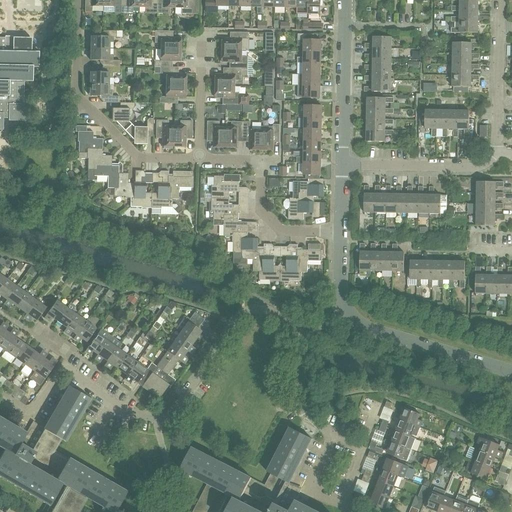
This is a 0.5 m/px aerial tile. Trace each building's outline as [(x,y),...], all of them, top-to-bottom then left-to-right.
[(47,0),(46,40),(57,40),(58,0),(47,0)] [(103,7),(103,0),(84,0),(85,13),(91,13),(91,7),(103,7)] [(121,13),(121,0),(103,0),(103,7),(115,7),(114,13),(121,13)] [(121,0),(121,13),(127,13),(127,7),(139,7),(139,0),(121,0)] [(139,0),(139,7),(145,8),(145,14),(157,14),(157,0),(139,0)] [(169,8),(175,8),(175,0),(157,0),(157,14),(169,14),(169,8)] [(175,0),(175,8),(181,8),(181,14),(193,14),(193,0),(175,0)] [(228,7),(228,0),(206,0),(206,13),(217,13),(218,7),(228,7)] [(285,0),(285,8),(296,8),(296,0),(285,0)] [(296,0),(296,8),(296,14),(309,14),(309,0),(296,0)] [(309,0),(309,14),(320,15),(320,8),(325,8),(324,0),(309,0)] [(452,11),(460,11),(478,12),(478,1),(460,1),(460,7),(452,7),(452,11)] [(478,23),(478,12),(460,11),(460,17),(452,17),(451,22),(460,22),(478,23)] [(478,33),(478,23),(460,22),(459,28),(451,28),(451,33),(460,33),(478,33)] [(90,46),(90,49),(109,49),(109,43),(113,43),(113,38),(116,38),(116,31),(103,31),(103,37),(91,37),(91,39),(89,40),(89,46),(90,46)] [(161,44),(160,50),(180,50),(181,38),(170,38),(170,32),(173,32),(155,31),(155,43),(161,44)] [(222,39),(222,51),(242,51),(242,39),(248,40),(248,33),(230,33),(234,33),(233,39),(222,39)] [(304,40),(304,52),(321,53),(321,41),(314,41),(314,35),(298,34),(298,40),(304,40)] [(365,48),(373,49),(392,49),(392,37),(373,37),(373,46),(371,46),(371,44),(365,44),(365,48)] [(31,39),(5,38),(0,38),(0,130),(3,130),(3,118),(9,118),(8,121),(29,122),(29,104),(20,104),(20,100),(24,100),(24,81),(32,82),(33,67),(39,68),(39,53),(39,48),(31,48),(31,39)] [(453,43),(453,54),(471,54),(471,46),(474,46),(474,48),(479,48),(480,43),(471,43),(453,43)] [(109,55),(109,49),(90,49),(90,51),(89,51),(89,57),(90,58),(90,60),(103,61),(103,67),(120,67),(120,61),(113,61),(113,55),(109,55)] [(391,60),(392,49),(373,49),(373,57),(371,57),(371,55),(365,55),(365,59),(373,59),(391,60)] [(154,67),(160,68),(169,68),(169,61),(180,62),(180,50),(160,50),(160,61),(154,61),(154,67)] [(233,63),(233,69),(248,69),(248,57),(242,57),(242,51),(222,51),(222,62),(233,63)] [(321,64),(321,53),(304,52),(303,64),(321,64)] [(453,65),(471,65),(471,56),(474,56),(474,59),(479,59),(479,54),(471,54),(453,54),(453,65)] [(391,70),(391,60),(373,59),(373,67),(370,67),(370,65),(365,65),(365,70),(373,70),(391,70)] [(320,76),(321,64),(303,64),(303,75),(320,76)] [(453,65),(452,75),(471,75),(471,67),(473,67),(473,69),(479,70),(479,65),(471,65),(453,65)] [(119,73),(120,67),(103,67),(102,73),(90,73),(90,75),(89,76),(89,82),(90,82),(90,84),(109,85),(109,78),(113,78),(113,73),(119,73)] [(169,68),(160,68),(160,74),(166,74),(166,86),(186,86),(186,74),(175,74),(175,68),(169,68)] [(248,69),(233,69),(227,69),(227,75),(216,75),(216,87),(235,87),(235,81),(242,81),(242,76),(248,76),(248,69)] [(391,81),(391,70),(373,70),(373,78),(370,78),(370,76),(365,76),(365,81),(373,81),(391,81)] [(320,76),(303,75),(303,87),(320,87),(320,76)] [(471,75),(452,75),(452,87),(471,87),(471,78),(473,78),(473,80),(479,80),(479,76),(471,75)] [(391,92),(391,81),(373,81),(372,89),(370,89),(370,87),(364,87),(364,92),(373,92),(391,92)] [(108,91),(109,85),(90,84),(90,87),(89,87),(89,93),(90,94),(90,96),(102,96),(102,103),(119,103),(119,97),(112,96),(112,91),(108,91)] [(185,98),(186,86),(166,86),(165,97),(159,97),(159,104),(177,104),(174,104),(174,98),(185,98)] [(235,93),(235,87),(216,87),(215,98),(226,98),(226,105),(249,105),(249,99),(239,99),(239,93),(235,93)] [(320,98),(320,87),(303,87),(303,98),(320,98)] [(367,98),(367,108),(386,109),(386,103),(394,103),(394,98),(385,98),(367,98)] [(112,122),(115,122),(118,125),(117,126),(122,129),(125,131),(131,125),(129,122),(129,110),(132,110),(134,108),(134,103),(122,103),(122,109),(112,109),(112,122)] [(218,107),(217,107),(217,111),(218,111),(218,114),(225,114),(225,105),(218,105),(218,107)] [(304,117),(322,118),(322,106),(305,106),(304,117)] [(367,119),(385,120),(385,114),(393,114),(394,109),(386,109),(367,108),(367,119)] [(436,137),(437,129),(437,110),(425,110),(425,129),(432,129),(432,137),(436,137)] [(437,110),(437,129),(443,129),(443,137),(447,137),(447,129),(448,111),(437,110)] [(448,111),(447,129),(453,129),(453,137),(458,138),(458,129),(458,111),(448,111)] [(458,111),(458,129),(464,129),(464,138),(469,138),(469,129),(469,111),(458,111)] [(322,129),(322,118),(304,117),(304,129),(322,129)] [(134,144),(137,144),(147,145),(147,135),(153,135),(153,119),(149,119),(147,121),(147,128),(134,127),(131,125),(125,131),(127,134),(130,139),(131,138),(134,141),(134,144)] [(367,119),(367,130),(385,130),(385,124),(393,125),(393,120),(385,120),(367,119)] [(162,147),(174,147),(174,127),(168,127),(168,121),(156,121),(156,139),(156,135),(162,136),(162,147)] [(174,127),(174,147),(185,147),(186,136),(192,136),(192,139),(192,121),(180,121),(180,127),(174,127)] [(213,148),(225,148),(226,128),(217,128),(217,122),(208,122),(207,140),(208,140),(208,136),(214,137),(213,148)] [(226,128),(225,148),(237,148),(237,137),(243,137),(244,122),(232,122),(232,128),(226,128)] [(244,122),(243,137),(250,137),(249,150),(261,151),(262,131),(250,130),(250,122),(244,122)] [(262,131),(261,151),(273,151),(273,140),(279,140),(279,143),(280,125),(273,125),(273,131),(262,131)] [(87,149),(102,150),(102,139),(93,139),(93,132),(86,132),(86,127),(90,127),(75,126),(75,132),(78,132),(77,142),(79,142),(78,153),(87,153),(87,149)] [(321,140),(322,129),(304,129),(304,140),(321,140)] [(393,131),(385,130),(367,130),(366,142),(385,142),(385,135),(393,135),(393,131)] [(321,152),(321,140),(304,140),(304,151),(321,152)] [(111,167),(111,166),(112,156),(102,156),(102,150),(87,149),(87,153),(78,153),(78,159),(88,159),(88,170),(94,170),(94,166),(111,167)] [(321,163),(321,152),(304,151),(304,163),(321,163)] [(94,170),(93,176),(108,177),(107,188),(114,189),(114,188),(122,188),(122,174),(122,165),(120,163),(118,163),(118,166),(111,166),(111,167),(94,166),(94,170)] [(321,175),(321,163),(304,163),(303,175),(305,175),(305,181),(320,181),(320,175),(321,175)] [(130,198),(130,207),(141,207),(141,208),(151,209),(151,193),(145,193),(145,174),(143,171),(141,171),(141,184),(134,183),(134,198),(130,198)] [(172,199),(178,200),(178,188),(193,188),(193,177),(192,177),(192,172),(173,172),(172,177),(168,177),(168,172),(160,172),(158,174),(158,178),(162,178),(162,184),(168,184),(168,199),(172,199)] [(111,197),(113,197),(124,197),(124,198),(130,198),(134,198),(134,183),(128,183),(128,174),(122,174),(122,188),(114,188),(114,189),(107,188),(105,190),(111,197)] [(212,186),(212,198),(229,199),(229,192),(239,192),(249,192),(249,190),(247,188),(239,188),(239,182),(240,182),(241,175),(224,174),(224,177),(215,176),(214,186),(212,186)] [(172,208),(172,199),(168,199),(168,184),(162,184),(162,178),(158,178),(158,194),(151,193),(151,209),(161,209),(160,215),(178,215),(172,208)] [(281,179),(269,179),(269,187),(281,187),(281,179)] [(293,200),(314,201),(314,198),(323,198),(323,188),(322,188),(322,181),(309,181),(309,184),(294,184),(293,200)] [(477,182),(477,193),(495,193),(496,185),(498,185),(498,187),(503,187),(504,182),(495,182),(477,182)] [(375,213),(375,194),(367,194),(367,192),(369,192),(369,186),(364,186),(364,195),(364,213),(375,213)] [(375,186),(375,194),(375,213),(386,213),(386,195),(378,194),(378,192),(380,192),(380,187),(375,186)] [(386,187),(386,195),(386,213),(396,213),(397,195),(389,195),(389,192),(391,192),(391,187),(386,187)] [(397,195),(396,213),(407,213),(408,195),(399,195),(399,192),(401,192),(402,187),(397,187),(397,195)] [(408,195),(407,213),(418,214),(418,195),(410,195),(410,192),(412,193),(413,187),(408,187),(408,195)] [(418,187),(418,195),(418,214),(429,214),(429,195),(421,195),(421,193),(423,193),(423,187),(418,187)] [(429,187),(429,195),(429,214),(440,214),(441,195),(432,195),(432,193),(434,193),(434,187),(429,187)] [(503,194),(495,193),(477,193),(477,204),(495,204),(495,196),(498,196),(498,198),(503,198),(503,194)] [(214,225),(223,226),(224,226),(224,216),(239,216),(239,206),(229,205),(229,199),(212,198),(211,211),(214,211),(214,225)] [(313,205),(314,201),(293,200),(290,200),(288,201),(285,204),(285,207),(288,211),(290,211),(289,211),(288,222),(304,222),(304,215),(313,215),(313,219),(321,219),(322,217),(328,217),(328,205),(320,205),(313,205)] [(477,204),(476,215),(495,215),(495,207),(498,207),(497,209),(503,209),(503,204),(495,204),(477,204)] [(503,215),(495,215),(476,215),(476,226),(495,227),(495,218),(497,218),(497,220),(503,220),(503,215)] [(239,222),(239,216),(224,216),(224,226),(224,237),(233,237),(233,233),(248,233),(258,233),(258,225),(256,223),(239,222)] [(234,253),(242,253),(242,249),(257,250),(257,249),(257,239),(248,239),(248,233),(233,233),(233,237),(233,242),(234,242),(234,253)] [(264,250),(257,249),(257,250),(242,249),(242,253),(234,253),(234,265),(247,265),(247,260),(254,260),(253,272),(260,272),(264,272),(264,257),(270,257),(270,251),(274,251),(274,247),(272,244),(264,244),(264,250)] [(365,244),(360,244),(360,253),(360,271),(371,271),(371,252),(363,252),(363,250),(365,250),(365,244)] [(371,244),(371,252),(371,271),(382,271),(382,252),(374,252),(374,250),(376,250),(376,244),(371,244)] [(382,244),(382,252),(382,271),(392,271),(393,253),(385,253),(385,250),(387,250),(387,245),(382,244)] [(301,272),(301,273),(307,273),(308,261),(322,261),(322,251),(298,250),(298,245),(290,245),(287,247),(287,251),(291,251),(291,258),(297,258),(297,272),(301,272)] [(393,245),(393,253),(392,271),(404,271),(404,253),(395,253),(395,250),(397,250),(397,245),(393,245)] [(280,282),(280,267),(274,267),(274,251),(270,251),(270,257),(264,257),(264,272),(260,272),(259,280),(270,280),(270,282),(280,282)] [(301,281),(301,273),(301,272),(297,272),(297,258),(291,258),(291,251),(287,251),(287,267),(280,267),(280,282),(290,282),(290,281),(301,281)] [(6,261),(3,265),(8,268),(12,263),(7,260),(6,261)] [(422,280),(422,261),(410,261),(410,280),(417,280),(417,288),(421,288),(422,280)] [(422,261),(422,280),(428,280),(428,288),(432,288),(433,280),(433,261),(422,261)] [(433,261),(433,280),(439,280),(439,288),(443,288),(443,280),(444,262),(433,261)] [(444,262),(443,280),(449,280),(449,288),(454,288),(454,280),(454,262),(444,262)] [(454,262),(454,280),(460,280),(460,289),(465,289),(465,280),(465,262),(454,262)] [(24,267),(19,263),(16,268),(20,272),(24,267)] [(36,270),(31,267),(28,272),(32,275),(36,270)] [(475,294),(486,294),(486,275),(478,275),(478,273),(480,273),(481,267),(476,267),(475,276),(476,276),(475,294)] [(486,294),(497,294),(497,276),(489,275),(489,273),(491,273),(491,268),(487,267),(486,275),(486,294)] [(497,294),(508,294),(508,276),(500,276),(500,273),(502,273),(502,268),(497,268),(497,276),(497,294)] [(48,274),(44,270),(40,275),(45,279),(48,274)] [(60,277),(56,274),(52,279),(57,282),(60,277)] [(0,289),(0,295),(7,300),(17,287),(9,282),(11,279),(9,278),(7,280),(0,289)] [(73,281),(68,278),(65,283),(69,286),(73,281)] [(90,286),(85,282),(81,287),(86,291),(90,286)] [(18,285),(17,287),(7,300),(4,304),(9,308),(12,304),(17,307),(26,294),(19,289),(21,286),(18,285)] [(102,289),(97,286),(93,291),(98,295),(102,289)] [(114,294),(109,290),(105,295),(110,299),(114,294)] [(17,307),(26,314),(27,314),(36,302),(36,301),(29,296),(30,293),(28,292),(26,294),(17,307)] [(38,298),(36,301),(36,302),(27,314),(26,314),(23,318),(29,322),(32,318),(37,322),(46,308),(38,302),(40,300),(38,298)] [(57,322),(66,308),(59,303),(61,300),(58,298),(44,319),(49,322),(52,318),(57,322)] [(68,306),(66,308),(57,322),(66,328),(63,332),(64,333),(76,315),(69,310),(70,307),(68,306)] [(167,307),(163,312),(168,316),(172,311),(167,307)] [(72,332),(76,335),(77,335),(86,323),(86,322),(78,317),(80,314),(78,313),(76,315),(64,333),(69,337),(72,332)] [(108,315),(105,320),(110,324),(113,319),(108,315)] [(176,328),(181,332),(182,332),(195,342),(202,332),(183,318),(176,328)] [(88,320),(86,322),(86,323),(77,335),(76,335),(73,339),(79,343),(82,339),(87,343),(96,329),(88,324),(90,321),(88,320)] [(156,322),(153,327),(158,330),(161,325),(156,322)] [(0,326),(0,337),(5,331),(8,327),(3,323),(0,326)] [(120,324),(117,329),(122,332),(125,328),(120,324)] [(101,329),(99,332),(85,352),(90,356),(93,352),(98,355),(111,336),(101,329)] [(4,354),(5,351),(15,338),(18,334),(13,330),(10,334),(5,331),(0,337),(0,347),(3,350),(1,352),(4,354)] [(130,331),(126,336),(131,339),(135,335),(130,331)] [(149,332),(146,337),(151,340),(154,335),(149,332)] [(182,332),(181,332),(175,340),(173,338),(171,340),(174,342),(175,342),(188,351),(192,354),(196,349),(191,346),(195,342),(182,332)] [(103,359),(108,362),(119,346),(121,343),(111,336),(98,355),(95,359),(100,363),(103,359)] [(25,345),(15,338),(5,351),(13,357),(11,359),(14,361),(15,358),(25,345)] [(140,338),(136,343),(141,346),(145,341),(140,338)] [(185,356),(188,351),(175,342),(174,342),(169,349),(166,348),(164,350),(167,352),(178,360),(184,364),(189,358),(185,356)] [(34,352),(25,345),(15,358),(23,364),(21,366),(23,368),(25,365),(34,352)] [(119,346),(108,362),(105,366),(110,370),(113,366),(118,369),(126,357),(127,356),(119,350),(121,348),(119,346)] [(31,373),(33,374),(34,372),(35,372),(44,359),(45,359),(48,355),(42,351),(39,355),(34,352),(25,365),(33,371),(31,373)] [(152,373),(143,385),(142,387),(159,399),(169,385),(172,387),(176,381),(168,375),(178,360),(167,352),(152,373)] [(129,353),(127,356),(126,357),(118,369),(127,376),(128,375),(137,363),(129,357),(131,355),(129,353)] [(34,372),(33,374),(31,376),(37,380),(40,376),(45,379),(57,362),(52,358),(49,362),(45,359),(44,359),(35,372),(34,372)] [(138,382),(143,385),(152,373),(137,363),(128,375),(127,376),(124,380),(129,384),(132,380),(137,383),(138,382)] [(8,389),(11,384),(7,380),(4,384),(3,385),(8,389)] [(11,384),(8,389),(13,392),(16,387),(11,384)] [(51,503),(60,488),(63,484),(66,486),(51,511),(56,511),(70,490),(69,489),(70,488),(110,511),(115,511),(127,493),(117,487),(116,489),(111,486),(112,484),(102,478),(101,480),(96,477),(97,475),(87,470),(86,471),(74,464),(75,463),(55,451),(62,440),(65,442),(71,433),(69,432),(73,426),(75,427),(79,418),(78,417),(85,405),(87,406),(90,399),(69,387),(68,388),(69,388),(45,429),(44,429),(44,430),(32,423),(26,434),(25,434),(23,437),(9,429),(11,426),(2,420),(1,422),(0,421),(0,447),(5,450),(2,454),(0,457),(0,478),(1,477),(7,480),(6,482),(15,487),(16,485),(22,489),(21,490),(31,496),(32,494),(44,501),(43,503),(49,507),(51,503)] [(24,397),(20,402),(25,406),(29,401),(24,397)] [(400,420),(420,428),(422,422),(417,420),(420,414),(404,408),(400,420)] [(417,437),(420,428),(400,420),(395,431),(411,437),(412,435),(417,437)] [(318,511),(311,508),(309,511),(294,504),(296,501),(297,501),(283,494),(289,483),(290,483),(290,482),(311,440),(312,440),(312,439),(290,428),(287,434),(288,435),(282,448),(280,447),(275,457),(277,458),(274,463),(272,463),(267,472),(271,474),(265,485),(252,478),(251,478),(245,475),(244,477),(232,470),(233,469),(223,464),(222,465),(216,463),(217,461),(207,456),(206,457),(201,455),(202,453),(192,448),(190,452),(182,467),(182,468),(181,470),(226,493),(226,494),(207,485),(193,511),(221,511),(230,495),(234,497),(233,499),(232,501),(226,511),(318,511)] [(395,431),(392,441),(391,442),(411,450),(415,439),(411,437),(395,431)] [(121,438),(114,433),(111,437),(118,442),(121,438)] [(479,451),(495,457),(500,459),(502,453),(498,451),(500,445),(479,437),(477,444),(482,446),(479,451)] [(411,450),(391,442),(392,441),(385,439),(384,443),(390,445),(387,454),(407,462),(411,450)] [(472,460),(471,461),(491,468),(495,457),(479,451),(476,450),(472,459),(476,460),(475,461),(472,460)] [(383,470),(398,476),(402,464),(387,458),(383,470)] [(430,458),(430,460),(427,468),(426,470),(433,473),(438,461),(430,458)] [(466,472),(471,473),(486,479),(491,468),(471,461),(470,460),(466,472)] [(383,470),(378,481),(394,487),(398,476),(383,470)] [(378,481),(374,493),(389,498),(394,487),(378,481)] [(438,511),(444,497),(432,492),(426,507),(438,511)] [(389,498),(374,493),(369,504),(385,510),(389,498)] [(457,495),(455,501),(450,511),(463,511),(469,500),(457,495)] [(420,508),(420,506),(423,499),(416,496),(412,505),(420,508)] [(444,497),(438,511),(450,511),(455,501),(444,497)] [(463,511),(476,511),(478,510),(480,504),(469,500),(463,511)]
